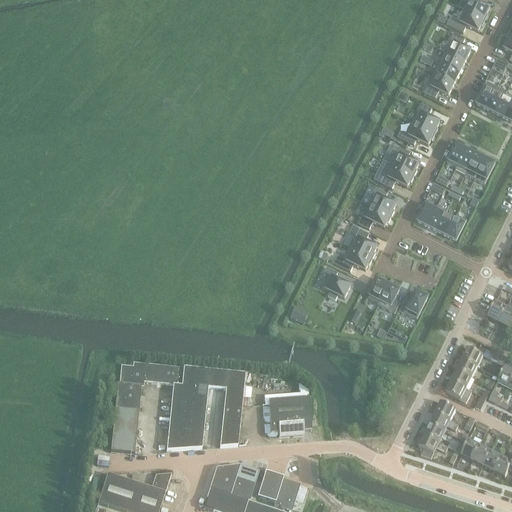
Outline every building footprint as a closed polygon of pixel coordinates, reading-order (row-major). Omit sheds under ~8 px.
[(485,22),(488,16),(487,15),(490,10),(478,4),(480,0),(468,0),(463,11),(485,22)] [(482,28),(485,22),(463,11),(458,22),(450,18),(446,26),(463,35),(467,27),(478,33),(481,27),(482,28)] [(465,64),(471,52),(462,48),(465,40),(454,34),(444,54),(465,64)] [(465,64),(444,54),(439,64),(460,75),(465,64)] [(503,77),(507,69),(509,66),(497,60),(492,71),(503,77)] [(460,75),(439,64),(434,75),(454,85),(460,75)] [(454,85),(434,75),(424,94),(435,100),(439,92),(448,97),(454,85)] [(483,91),(476,105),(486,110),(494,94),(495,92),(497,88),(495,87),(487,83),(484,89),(483,91)] [(494,94),(486,110),(496,115),(506,95),(507,93),(497,88),(495,92),(494,94)] [(401,93),(398,100),(405,104),(409,97),(401,93)] [(511,97),(506,95),(496,115),(505,120),(511,106),(511,97)] [(411,124),(435,136),(438,130),(437,129),(440,124),(428,118),(432,110),(421,105),(411,124)] [(411,124),(406,135),(400,132),(397,138),(414,147),(417,141),(428,147),(431,141),(432,142),(435,136),(411,124)] [(384,129),(381,134),(391,139),(394,134),(384,129)] [(392,145),(383,162),(390,166),(414,178),(417,172),(416,171),(419,165),(408,160),(410,154),(399,148),(399,149),(392,145)] [(466,151),(456,146),(446,164),(456,169),(455,171),(466,151)] [(475,156),(466,151),(455,171),(465,176),(475,156)] [(485,160),(475,156),(465,176),(475,181),(485,160)] [(495,165),(485,160),(475,181),(485,186),(495,165)] [(390,166),(381,185),(390,190),(394,182),(407,189),(410,183),(411,183),(414,178),(390,166)] [(435,183),(447,188),(450,183),(438,177),(435,183)] [(434,185),(431,191),(443,197),(445,191),(434,185)] [(369,187),(361,203),(368,206),(391,218),(394,212),(393,212),(396,206),(385,200),(388,195),(376,189),(376,190),(369,187)] [(435,211),(436,209),(426,204),(417,223),(427,228),(435,211)] [(362,218),(358,226),(369,231),(373,224),(384,229),(387,224),(389,224),(391,218),(368,206),(362,218)] [(435,211),(427,228),(437,233),(445,216),(435,211)] [(455,219),(446,214),(445,216),(437,233),(446,237),(457,217),(456,217),(455,219)] [(457,217),(446,237),(456,242),(467,222),(457,217)] [(349,235),(343,246),(348,249),(372,261),(375,255),(374,254),(377,249),(366,243),(369,236),(353,227),(349,235)] [(338,257),(334,265),(350,274),(354,266),(365,272),(368,266),(369,267),(372,261),(348,249),(343,260),(338,257)] [(338,274),(327,269),(323,275),(328,277),(322,289),(330,293),(328,298),(336,302),(338,297),(344,300),(351,288),(335,280),(338,274)] [(388,286),(377,281),(368,299),(379,305),(378,307),(388,286)] [(388,286),(378,307),(395,315),(400,304),(395,301),(399,292),(388,286)] [(405,302),(399,313),(405,316),(406,315),(417,321),(428,299),(416,293),(410,304),(405,302)] [(496,304),(488,319),(500,325),(509,305),(507,309),(496,304)] [(511,306),(509,305),(500,325),(510,330),(511,326),(511,306)] [(295,309),(290,320),(299,325),(304,313),(295,309)] [(355,324),(360,313),(355,311),(350,321),(355,324)] [(390,330),(385,341),(405,344),(407,339),(390,330)] [(381,331),(377,338),(383,340),(387,334),(381,331)] [(468,350),(462,361),(477,369),(483,358),(486,351),(480,348),(477,355),(468,350)] [(462,361),(457,372),(472,380),(477,369),(462,361)] [(117,386),(110,453),(134,456),(141,389),(143,389),(144,384),(173,387),(166,453),(202,450),(208,390),(225,392),(219,449),(238,448),(245,375),(183,369),(183,370),(133,365),(133,369),(121,368),(119,386),(117,386)] [(497,379),(503,367),(497,365),(492,376),(497,379)] [(511,372),(505,369),(498,384),(509,390),(511,383),(511,372)] [(457,372),(451,383),(466,391),(472,380),(457,372)] [(446,394),(460,402),(466,405),(472,394),(466,391),(451,383),(446,394)] [(489,402),(496,406),(499,407),(504,398),(494,393),(489,402)] [(481,398),(475,409),(480,412),(486,400),(483,399),(481,398)] [(279,435),(279,439),(304,437),(303,433),(311,432),(309,400),(268,403),(269,407),(263,407),(263,408),(263,418),(263,419),(264,419),(264,420),(265,422),(266,423),(267,424),(268,424),(270,424),(270,426),(264,426),(265,436),(267,436),(267,438),(269,440),(271,439),(276,439),(277,437),(277,435),(279,435)] [(441,404),(435,415),(450,423),(456,412),(441,404)] [(435,415),(429,426),(445,434),(447,429),(455,433),(458,427),(450,423),(435,415)] [(465,430),(470,433),(475,422),(470,419),(465,430)] [(478,423),(475,429),(485,435),(489,428),(478,423)] [(429,426),(424,438),(439,445),(445,434),(429,426)] [(424,438),(418,448),(424,451),(434,456),(436,450),(445,455),(448,449),(439,445),(424,438)] [(468,442),(461,457),(472,462),(479,447),(468,442)] [(479,447),(472,462),(483,468),(490,453),(479,447)] [(424,451),(421,457),(431,461),(434,456),(424,451)] [(459,455),(455,453),(453,456),(449,464),(453,466),(457,458),(459,455)] [(490,453),(483,468),(494,473),(501,458),(490,453)] [(511,463),(501,458),(494,473),(505,479),(508,473),(511,464),(511,463)] [(216,470),(209,491),(230,498),(240,467),(216,470)] [(240,467),(230,498),(249,504),(259,474),(240,468),(240,467)] [(265,473),(257,499),(274,504),(274,506),(292,511),(300,488),(300,486),(283,481),(283,479),(266,473),(265,473)] [(107,476),(98,505),(119,511),(159,511),(171,476),(156,477),(151,490),(107,476)] [(273,511),(249,504),(230,498),(209,491),(203,511),(205,511),(273,511)]
